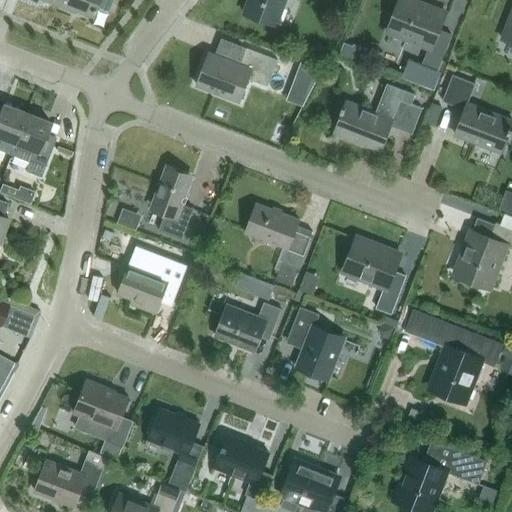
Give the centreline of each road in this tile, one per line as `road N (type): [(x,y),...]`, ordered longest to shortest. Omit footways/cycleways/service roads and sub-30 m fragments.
road 1 (residential): [(426,220),(110,95)]
road 2 (residential): [(361,443),(56,324)]
road 3 (unclassified): [(56,324),(75,259),(96,118),(110,95)]
road 4 (unclassified): [(0,438),(56,324)]
